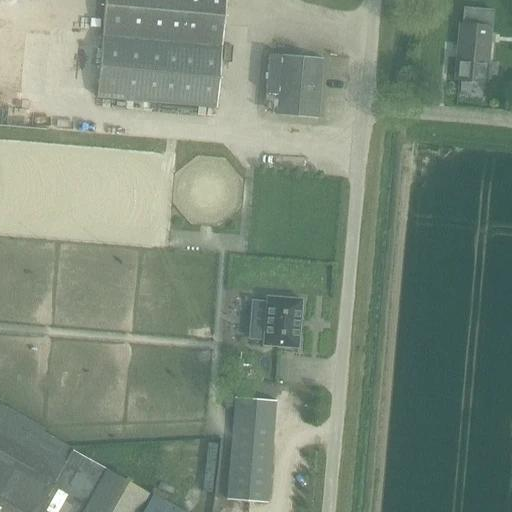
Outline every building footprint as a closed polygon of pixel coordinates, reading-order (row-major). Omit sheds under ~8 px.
[(216,107),(221,45),(225,0),(104,0),(96,97),(216,107)] [(459,25),(454,78),(470,79),(470,84),(479,84),(479,80),(486,81),(490,27),(492,12),(462,9),(461,25),(459,25)] [(269,55),(266,94),(277,95),(281,56),(269,55)] [(277,115),(309,117),(317,118),(322,58),(282,55),(277,115)] [(265,361),(299,364),(305,299),(270,296),(265,361)] [(233,424),(226,499),(268,502),(274,428),(277,402),(241,399),(235,398),(234,409),(233,424)] [(137,511),(148,493),(105,469),(106,468),(72,449),(73,447),(43,430),(44,428),(0,402),(0,499),(22,511),(137,511)] [(202,491),(212,492),(217,444),(208,443),(202,491)] [(188,511),(153,492),(141,511),(188,511)]
